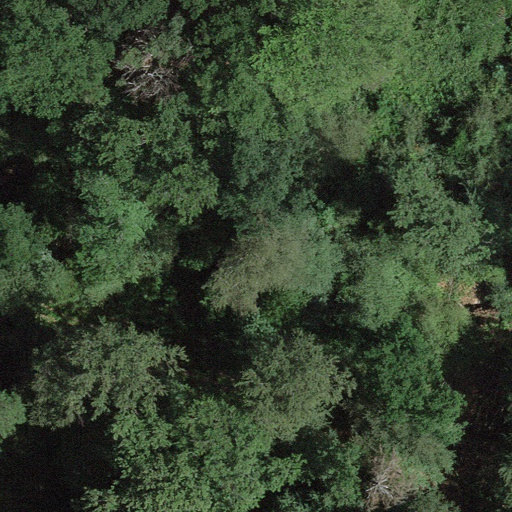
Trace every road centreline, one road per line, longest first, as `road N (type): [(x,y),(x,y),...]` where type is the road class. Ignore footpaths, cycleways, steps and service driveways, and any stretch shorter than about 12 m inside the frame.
road 1 (track): [(511,485),(294,385),(0,232)]
road 2 (track): [(0,153),(204,47),(239,0)]
